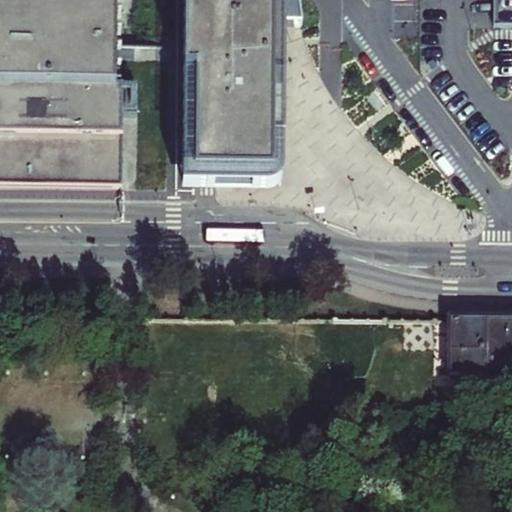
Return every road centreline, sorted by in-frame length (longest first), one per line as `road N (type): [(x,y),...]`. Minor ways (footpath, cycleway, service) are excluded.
road 1 (unclassified): [(308,243),(156,212),(0,209)]
road 2 (tertiary): [(251,246),(412,285),(511,288)]
road 3 (tertiary): [(251,246),(0,244)]
road 4 (tertiary): [(511,259),(308,243)]
